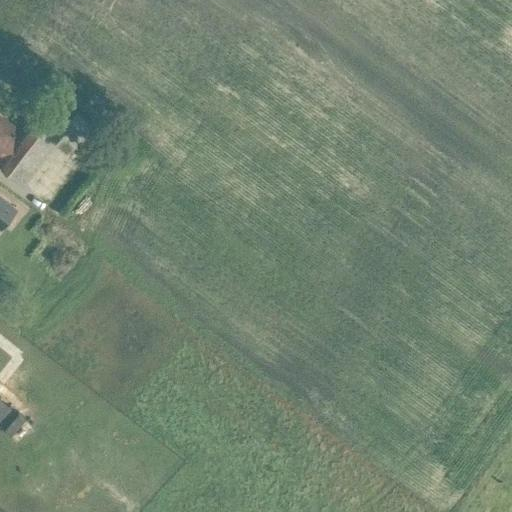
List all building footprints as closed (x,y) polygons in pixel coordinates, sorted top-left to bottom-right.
[(25,134),(2,164),(27,183),(73,123),(71,121),(48,104),(25,134)] [(71,121),(73,123),(99,142),(108,130),(79,109),(71,121)] [(0,163),(2,164),(25,134),(0,114),(0,163)] [(0,195),(0,225),(1,227),(16,208),(0,195)] [(98,378),(158,336),(115,275),(55,317),(98,378)] [(0,419),(12,406),(0,396),(0,419)] [(27,419),(20,413),(4,430),(11,436),(27,419)]
